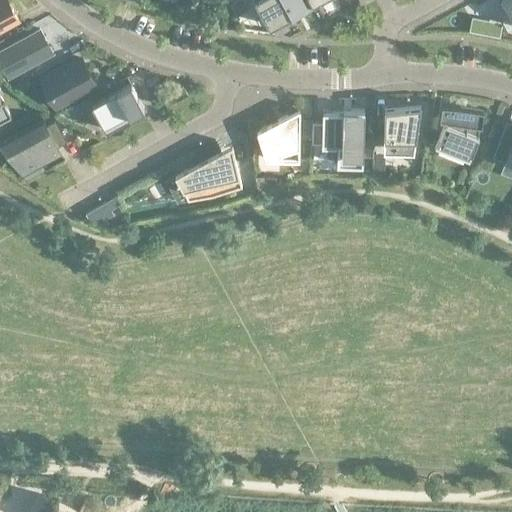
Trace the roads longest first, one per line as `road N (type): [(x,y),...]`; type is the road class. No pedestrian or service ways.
road 1 (residential): [(227,74),(218,116),(61,203)]
road 2 (residential): [(60,0),(124,41),(227,74)]
road 3 (residential): [(227,74),(341,81),(388,73)]
road 4 (residential): [(388,73),(511,86)]
